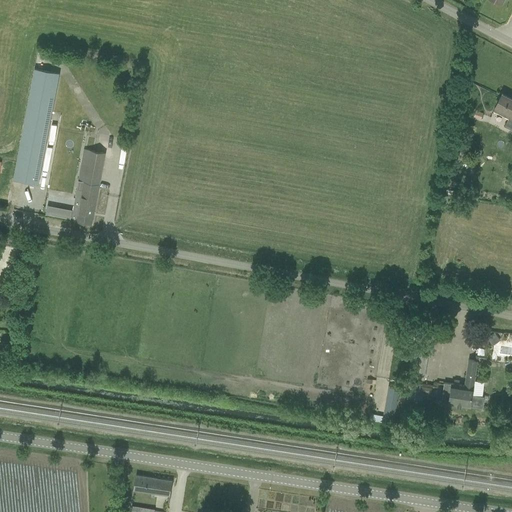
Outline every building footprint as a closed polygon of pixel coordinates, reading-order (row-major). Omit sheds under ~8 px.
[(60,73),(35,68),(20,145),(15,170),(13,180),(39,184),(60,73)] [(511,99),(502,94),(496,106),(511,114),(504,127),(511,131),(511,99)] [(71,220),(92,224),(105,153),(85,149),(71,220)] [(471,395),(477,361),(469,360),(465,385),(451,383),(444,382),(441,402),(482,408),(484,397),(471,395)] [(426,371),(409,368),(408,377),(424,380),(426,371)] [(430,393),(431,386),(402,382),(401,389),(430,393)] [(383,416),(394,418),(399,388),(393,387),(389,411),(384,410),(383,416)] [(134,489),(157,493),(170,495),(172,481),(136,475),(134,489)]
